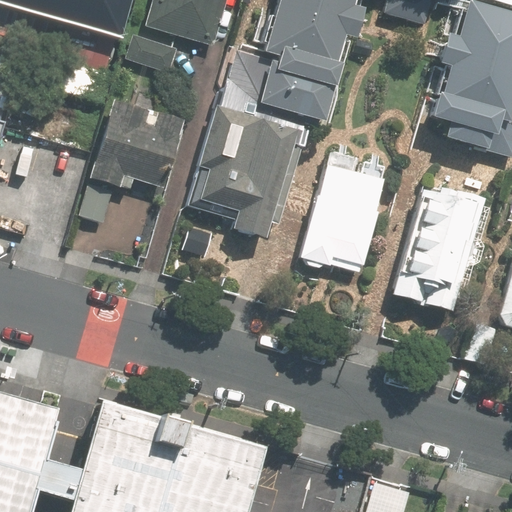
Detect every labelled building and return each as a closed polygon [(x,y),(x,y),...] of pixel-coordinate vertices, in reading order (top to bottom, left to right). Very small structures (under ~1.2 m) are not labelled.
[(105,0),(18,0),(100,22),(105,0)] [(211,47),(224,0),(148,0),(141,28),(211,47)] [(271,61),(232,49),(186,206),(232,220),(229,229),(262,239),(265,230),(269,231),(302,118),(320,123),(331,80),(336,64),(332,63),(339,38),(350,41),(359,9),(348,6),(349,0),(273,0),(258,52),(273,56),(271,61)] [(425,118),(444,123),(440,139),(481,150),(486,135),(489,136),(494,121),(504,124),(511,97),(511,13),(463,0),(453,37),(443,34),(435,62),(445,65),(437,95),(432,93),(425,118)] [(130,35),(122,59),(167,74),(174,49),(130,35)] [(160,190),(181,121),(110,99),(86,178),(127,191),(130,181),(160,190)] [(353,158),(326,152),(315,197),(313,196),(296,258),(299,259),(304,266),(314,269),(322,265),(325,266),(325,265),(355,273),(357,266),(358,266),(373,213),(370,212),(379,181),(349,173),(353,158)] [(101,225),(110,192),(85,185),(76,218),(101,225)] [(479,243),(476,242),(486,208),(479,206),(480,199),(452,191),(451,193),(433,188),(432,193),(417,190),(389,295),(412,302),(411,304),(425,308),(426,305),(449,312),(457,285),(466,288),(472,267),(474,261),(479,243)] [(511,330),(511,254),(494,317),(500,327),(511,330)] [(489,320),(470,315),(457,360),(482,367),(494,327),(488,325),(489,320)] [(0,511),(239,511),(258,449),(92,403),(61,511),(23,511),(52,411),(0,396),(0,511)] [(395,511),(400,493),(369,485),(362,511),(395,511)]
